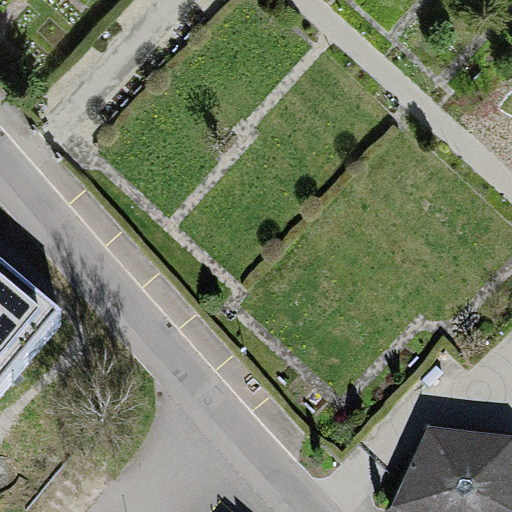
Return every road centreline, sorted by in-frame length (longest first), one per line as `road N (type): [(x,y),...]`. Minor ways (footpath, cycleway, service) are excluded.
road 1 (residential): [(216,411),(0,174)]
road 2 (residential): [(320,511),(216,411)]
road 3 (residential): [(128,511),(216,411)]
